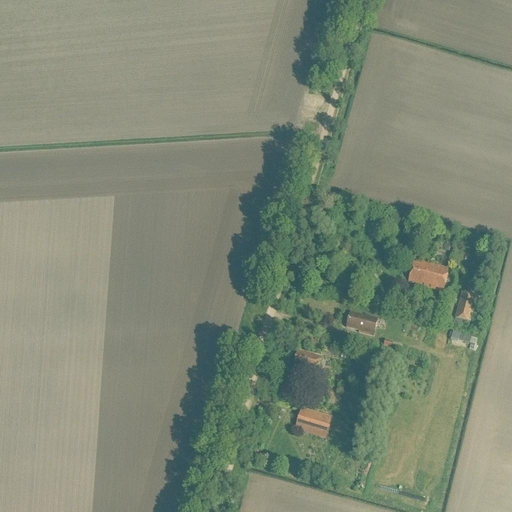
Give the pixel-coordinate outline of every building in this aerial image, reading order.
[(373,175),(395,182),(400,170),(378,162),(373,175)] [(409,284),(420,286),(419,288),(443,294),(449,270),(414,262),(409,284)] [(397,297),(400,287),(390,285),(387,295),(397,297)] [(462,293),(455,319),(474,324),(481,298),(462,293)] [(365,318),(351,314),(347,330),(359,333),(359,336),(373,340),(376,330),(378,320),(366,316),(365,318)] [(453,333),(452,341),(460,342),(461,334),(453,333)] [(460,342),(471,345),(473,338),(462,335),(460,342)] [(302,372),(317,377),(322,359),(307,355),(299,353),(295,367),(298,368),(297,370),(302,372)] [(332,419),(302,410),(296,432),(326,441),(332,419)]
